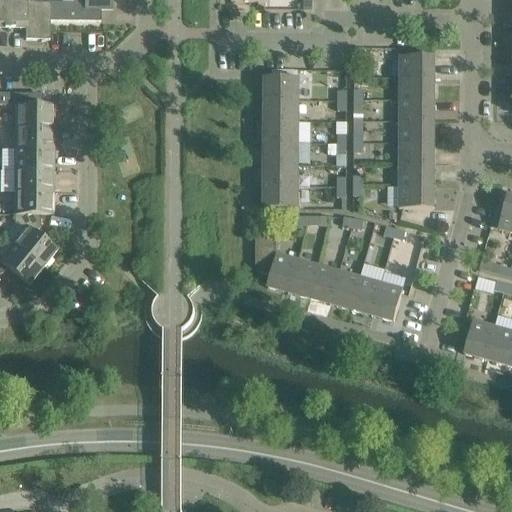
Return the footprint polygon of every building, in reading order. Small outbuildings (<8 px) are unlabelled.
[(0,0),(0,29),(9,29),(9,0),(0,0)] [(9,0),(9,29),(25,29),(25,41),(49,41),(49,32),(49,22),(49,3),(27,3),(26,0),(9,0)] [(74,0),(74,4),(49,3),(49,22),(100,23),(100,12),(112,12),(111,0),(74,0)] [(312,12),(312,2),(303,2),(303,12),(312,12)] [(354,50),(354,60),(363,60),(363,50),(354,50)] [(400,58),(400,80),(434,80),(434,58),(400,58)] [(264,80),(264,102),(299,102),(299,80),(264,80)] [(434,102),(434,80),(400,80),(400,101),(434,102)] [(354,101),(363,101),(363,92),(354,91),(354,101)] [(337,93),(337,102),(346,102),(347,93),(337,93)] [(39,94),(0,94),(0,106),(15,106),(15,128),(53,129),(53,106),(39,106),(39,94)] [(363,112),(363,101),(354,101),(354,112),(363,112)] [(434,124),(434,102),(400,101),(400,123),(434,124)] [(298,123),(299,102),(264,102),(264,123),(298,123)] [(346,113),(346,102),(337,102),(337,113),(346,113)] [(264,145),(298,145),(298,123),(264,123),(264,145)] [(434,145),(434,124),(400,123),(400,145),(434,145)] [(15,128),(14,150),(53,150),(53,129),(15,128)] [(353,145),(362,145),(362,135),(353,135),(353,145)] [(337,136),(337,146),(346,146),(346,136),(337,136)] [(298,167),(298,145),(264,145),(264,167),(298,167)] [(362,155),(362,145),(353,145),(353,155),(362,155)] [(434,167),(434,145),(400,145),(399,167),(434,167)] [(337,146),(337,156),(346,156),(346,146),(337,146)] [(14,150),(14,172),(53,172),(53,150),(14,150)] [(264,189),(298,189),(298,167),(264,167),(264,189)] [(399,189),(434,189),(434,167),(399,167),(399,189)] [(14,172),(14,194),(53,194),(53,172),(14,172)] [(353,188),(362,188),(362,178),(353,178),(353,188)] [(346,189),(346,179),(337,179),(337,189),(346,189)] [(362,198),(362,188),(353,188),(353,198),(362,198)] [(298,211),(298,189),(264,189),(264,211),(298,211)] [(346,200),(346,189),(337,189),(337,199),(346,200)] [(434,211),(434,189),(399,189),(399,211),(434,211)] [(14,194),(14,215),(40,215),(40,216),(53,216),(53,194),(14,194)] [(511,233),(511,198),(507,197),(504,209),(498,230),(511,233)] [(496,208),(491,228),(498,230),(504,209),(496,207),(496,208)] [(15,224),(4,238),(9,242),(13,245),(43,269),(57,252),(35,234),(40,227),(40,216),(40,215),(14,215),(14,223),(15,224)] [(307,219),(297,218),(297,227),(307,227),(307,219)] [(317,219),(307,219),(307,227),(317,228),(317,219)] [(342,228),(352,230),(354,221),(343,219),(342,228)] [(364,222),(354,221),(352,230),(362,231),(364,222)] [(396,231),(386,228),(383,237),(394,240),(396,231)] [(406,233),(396,231),(394,240),(403,242),(406,233)] [(255,273),(270,277),(267,289),(288,295),(297,262),(276,256),(277,239),(256,239),(255,273)] [(0,275),(2,275),(6,269),(29,287),(43,269),(13,245),(9,242),(8,242),(0,252),(0,275)] [(318,268),(297,262),(288,295),(310,301),(318,268)] [(500,267),(498,276),(508,279),(511,270),(500,267)] [(331,306),(340,273),(318,268),(310,301),(331,306)] [(361,279),(340,273),(331,306),(352,312),(361,279)] [(373,318),(382,285),(361,279),(352,312),(373,318)] [(497,283),(494,292),(504,294),(506,286),(497,283)] [(403,291),(382,285),(373,318),(394,324),(403,291)] [(485,361),(494,328),(473,322),(464,355),(485,361)] [(506,367),(511,345),(511,333),(494,328),(485,361),(506,367)]
